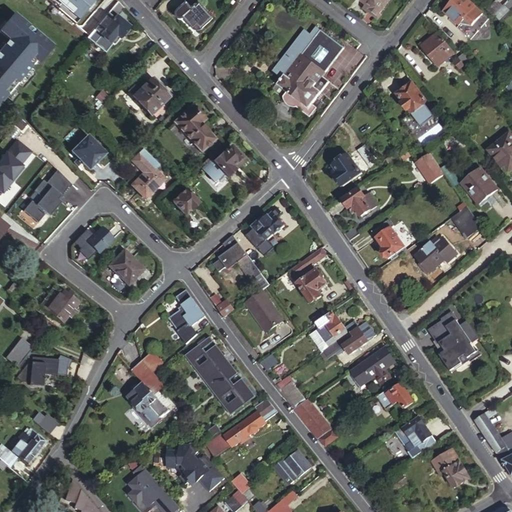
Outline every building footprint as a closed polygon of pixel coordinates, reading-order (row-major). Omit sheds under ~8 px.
[(51,0),(79,23),(98,0),(97,0),(51,0)] [(386,0),(358,0),(367,7),(366,9),(374,15),(386,0)] [(476,7),(469,0),(453,0),(444,11),(460,25),(461,24),(476,7)] [(498,0),(488,10),(495,16),(506,4),(507,3),(503,0),(498,0)] [(118,3),(106,17),(95,30),(101,35),(94,43),(106,53),(111,47),(114,46),(130,27),(122,20),(126,15),(121,11),(123,8),(118,3)] [(211,19),(199,5),(192,11),(186,4),(177,12),(176,14),(177,16),(179,18),(181,19),(182,17),(196,32),(211,19)] [(506,4),(495,16),(499,20),(501,22),(511,10),(506,4)] [(476,7),(461,24),(473,25),(484,13),(476,7)] [(0,108),(37,64),(39,66),(54,49),(16,15),(0,32),(0,50),(1,52),(0,53),(0,108)] [(455,53),(445,41),(438,32),(421,46),(438,67),(452,56),(455,53)] [(465,51),(458,57),(459,59),(469,70),(475,65),(465,51)] [(323,73),(301,55),(289,70),(276,86),(286,94),(287,94),(287,95),(287,96),(288,97),(288,98),(289,99),(290,100),(291,101),(292,101),(292,102),(293,102),(294,102),(295,103),(296,103),(297,103),(298,103),(303,107),(307,110),(310,106),(327,82),(320,77),(323,73)] [(469,70),(459,59),(456,61),(454,63),(464,74),(469,70)] [(127,91),(152,116),(170,98),(151,79),(142,87),(137,82),(127,91)] [(337,93),(343,87),(336,82),(331,88),(337,93)] [(414,82),(397,94),(411,114),(421,107),(426,107),(426,103),(428,102),(414,82)] [(287,95),(287,94),(286,94),(283,98),(284,104),(288,107),(289,108),(293,109),(295,108),(304,115),(309,118),(315,110),(310,106),(307,110),(303,107),(298,103),(297,103),(296,103),(295,103),(294,102),(293,102),(292,102),(292,101),(291,101),(290,100),(289,99),(288,98),(288,97),(287,96),(287,95)] [(192,106),(174,122),(200,152),(215,140),(198,121),(202,118),(192,106)] [(489,152),(508,176),(511,172),(511,132),(511,133),(489,152)] [(106,154),(88,136),(70,153),(77,159),(73,163),(80,170),(84,166),(89,171),(106,154)] [(211,159),(213,160),(221,168),(226,173),(233,166),(229,161),(240,152),(230,141),(213,157),(211,159)] [(371,167),(377,163),(364,145),(358,150),(371,167)] [(396,160),(409,151),(405,145),(392,154),(396,160)] [(159,166),(145,150),(132,162),(144,175),(138,182),(137,180),(132,185),(146,199),(167,180),(156,169),(159,166)] [(429,153),(435,162),(440,159),(435,153),(433,154),(431,151),(429,153)] [(244,156),(240,152),(229,161),(233,166),(244,156)] [(343,188),(363,173),(350,154),(333,166),(339,174),(335,177),(343,188)] [(213,157),(210,155),(200,165),(203,169),(213,160),(211,159),(213,157)] [(440,159),(435,162),(444,175),(452,186),(458,182),(442,158),(440,159)] [(213,160),(203,169),(212,177),(221,168),(213,160)] [(339,174),(333,166),(329,168),(335,177),(339,174)] [(461,184),(479,206),(498,191),(481,169),(461,184)] [(367,197),(358,186),(341,198),(355,218),(359,215),(361,217),(372,210),(364,199),(367,197)] [(200,203),(187,189),(173,203),(184,214),(188,210),(190,212),(200,203)] [(461,214),(468,209),(464,203),(457,208),(461,214)] [(465,240),(481,229),(468,209),(461,214),(452,220),(465,240)] [(246,237),(258,250),(285,225),(273,212),(263,221),(262,219),(253,228),(254,229),(246,237)] [(0,240),(9,228),(0,220),(0,240)] [(390,262),(407,251),(392,229),(394,227),(389,220),(372,232),(383,249),(381,250),(380,254),(385,260),(389,260),(390,262)] [(357,225),(344,234),(349,242),(362,233),(357,225)] [(88,243),(99,254),(113,240),(102,229),(88,243)] [(451,256),(446,261),(447,263),(457,254),(440,235),(430,243),(434,247),(439,242),(451,256)] [(248,256),(234,237),(223,246),(228,252),(219,259),(220,260),(213,265),(219,272),(225,267),(228,271),(248,256)] [(428,276),(446,261),(451,256),(439,242),(434,247),(430,243),(414,258),(422,267),(420,268),(428,276)] [(323,247),(290,271),(305,293),(313,305),(323,298),(320,293),(330,286),(314,265),(328,255),(323,247)] [(125,251),(108,268),(129,287),(136,280),(138,282),(141,279),(139,277),(145,271),(125,251)] [(20,286),(15,282),(7,292),(12,296),(20,286)] [(239,298),(244,304),(246,303),(255,296),(250,290),(239,298)] [(262,291),(255,296),(246,303),(267,333),(283,321),(262,291)] [(55,299),(53,302),(57,306),(50,314),(62,323),(69,316),(71,318),(75,312),(74,311),(79,304),(64,292),(61,296),(59,294),(55,299)] [(206,317),(189,293),(179,301),(185,309),(171,319),(180,331),(179,332),(188,345),(199,335),(194,328),(192,325),(196,323),(196,324),(206,317)] [(210,299),(217,307),(222,303),(216,295),(210,299)] [(57,306),(53,302),(50,300),(43,309),(50,314),(57,306)] [(222,303),(217,307),(225,318),(235,310),(228,300),(222,303)] [(322,354),(325,352),(327,350),(332,347),(340,341),(351,334),(338,315),(337,315),(334,312),(316,324),(320,330),(311,336),(322,354)] [(449,371),(481,356),(473,341),(469,343),(455,314),(429,326),(443,354),(441,355),(449,371)] [(370,342),(359,327),(351,334),(340,341),(342,343),(344,347),(346,349),(350,355),(370,342)] [(220,353),(209,338),(188,355),(195,363),(204,356),(208,361),(199,368),(223,398),(232,392),(237,398),(229,405),(235,414),(256,397),(242,380),(234,386),(230,381),(238,375),(230,364),(220,372),(210,361),(220,353)] [(6,359),(19,368),(33,347),(20,339),(6,359)] [(332,347),(336,352),(344,347),(342,343),(340,341),(332,347)] [(327,350),(325,352),(329,358),(336,352),(332,347),(327,350)] [(336,352),(338,355),(346,349),(344,347),(336,352)] [(386,348),(380,352),(390,366),(396,362),(386,348)] [(329,358),(325,352),(322,354),(321,355),(327,362),(338,355),(336,352),(329,358)] [(386,369),(390,366),(380,352),(362,365),(365,371),(362,374),(364,378),(368,375),(371,379),(375,376),(384,371),(386,369)] [(153,353),(133,371),(144,384),(155,396),(163,388),(152,375),(164,364),(153,353)] [(230,364),(220,353),(210,361),(220,372),(230,364)] [(188,355),(185,358),(232,416),(235,414),(229,405),(223,398),(199,368),(195,363),(188,355)] [(278,363),(272,355),(262,363),(267,371),(278,363)] [(32,363),(29,363),(17,377),(21,383),(29,384),(29,386),(43,388),(44,375),(57,377),(59,361),(33,358),(32,363)] [(384,371),(375,376),(381,385),(392,377),(386,369),(384,371)] [(290,377),(277,387),(295,410),(306,403),(292,386),(295,383),(290,377)] [(155,396),(144,384),(129,398),(143,415),(150,409),(160,421),(170,413),(155,396)] [(390,390),(379,398),(388,411),(400,403),(405,410),(414,403),(401,385),(392,392),(390,390)] [(267,399),(255,408),(259,412),(266,422),(278,413),(267,399)] [(310,400),(306,403),(295,410),(300,416),(314,406),(310,400)] [(303,420),(319,440),(332,431),(314,406),(300,416),(303,420)] [(502,419),(495,408),(474,422),(487,442),(498,434),(492,426),(502,419)] [(33,421),(50,434),(57,425),(40,412),(33,421)] [(223,435),(207,448),(216,460),(233,448),(234,449),(250,438),(253,438),(259,433),(260,431),(268,425),(266,422),(259,412),(225,437),(223,435)] [(416,418),(411,421),(407,424),(394,433),(409,454),(408,455),(412,462),(438,444),(420,420),(418,421),(416,418)] [(208,433),(213,439),(221,433),(217,426),(208,433)] [(26,464),(46,442),(31,428),(26,434),(23,432),(18,439),(20,441),(11,452),(26,464)] [(338,440),(332,431),(319,440),(326,449),(338,440)] [(511,438),(504,444),(498,434),(487,442),(502,464),(511,478),(511,438)] [(0,460),(6,466),(9,468),(17,458),(0,444),(0,460)] [(454,488),(470,479),(452,450),(432,462),(439,475),(444,472),(454,488)] [(200,455),(212,469),(216,465),(204,451),(200,455)] [(283,461),(275,469),(289,487),(298,479),(299,480),(312,468),(298,451),(284,463),(283,461)] [(342,460),(347,467),(354,461),(357,459),(352,453),(342,460)] [(347,467),(342,470),(350,479),(361,471),(354,461),(347,467)] [(221,492),(232,483),(222,472),(216,465),(212,469),(217,474),(210,480),(221,492)] [(182,511),(146,470),(128,486),(133,492),(128,497),(140,511),(151,511),(158,507),(162,511),(182,511)] [(377,488),(385,499),(409,483),(406,478),(403,480),(399,474),(377,488)] [(243,480),(235,487),(240,492),(244,496),(251,489),(243,480)] [(254,506),(258,503),(253,498),(255,496),(251,491),(245,496),(254,506)] [(244,496),(240,492),(225,504),(230,509),(232,511),(240,511),(244,509),(242,505),(247,500),(244,496)] [(299,499),(297,497),(294,494),(276,509),(273,511),(272,511),(280,511),(281,511),(282,511),(294,511),(299,509),(294,504),(299,499)] [(261,511),(272,511),(273,511),(276,509),(271,503),(261,511)]
